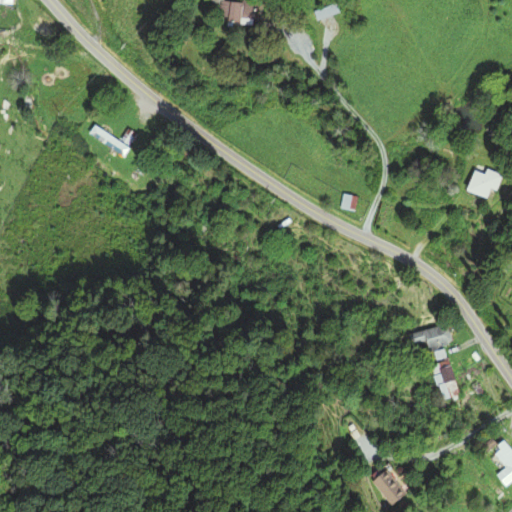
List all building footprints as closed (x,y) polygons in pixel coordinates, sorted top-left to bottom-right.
[(255,2),(219,1),(218,21),(254,22),(255,2)] [(343,14),(340,5),(316,12),(318,21),(343,14)] [(136,136),(127,130),(118,143),(92,126),(87,134),(122,157),(136,136)] [(501,177),(485,170),(482,175),(471,170),(462,190),(483,200),(488,190),(494,192),(501,177)] [(351,212),(354,197),(339,194),(336,209),(351,212)] [(501,486),(511,476),(511,453),(501,441),(494,446),(492,443),(482,450),(499,470),(492,475),(501,486)] [(366,479),(385,505),(404,492),(385,466),(366,479)]
